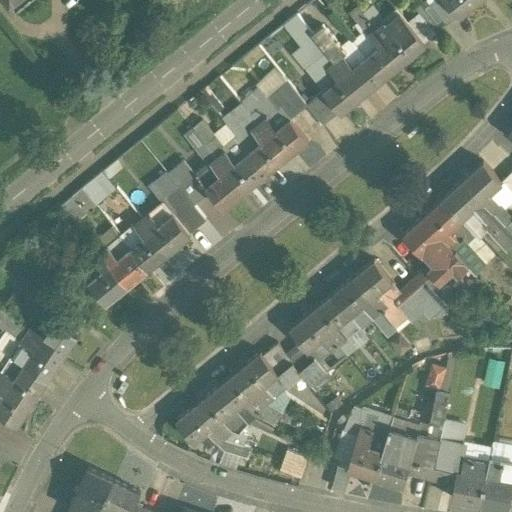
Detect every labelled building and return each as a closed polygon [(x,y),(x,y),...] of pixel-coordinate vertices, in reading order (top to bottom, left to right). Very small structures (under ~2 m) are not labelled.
[(7,0),(16,10),(28,0),(7,0)] [(458,14),(446,0),(433,0),(430,3),(447,23),(458,14)] [(478,0),(446,0),(458,14),(459,16),(478,0)] [(408,21),(394,32),(384,20),(377,26),(404,60),(426,43),(408,21)] [(404,60),(377,26),(369,32),(379,44),(366,55),(384,77),(404,60)] [(366,55),(353,66),(343,54),(335,60),(363,94),(384,77),(366,55)] [(363,94),(335,60),(328,66),(338,78),(324,89),(340,110),(342,111),(363,94)] [(340,110),(324,89),(307,103),(324,124),(340,110)] [(290,117),(276,128),(266,116),(259,122),(287,156),(308,139),(290,117)] [(225,149),(202,119),(193,126),(218,155),(225,149)] [(287,156),(259,122),(251,128),(261,140),(248,151),(266,173),(287,156)] [(218,155),(193,126),(184,134),(208,163),(218,155)] [(248,151),(235,161),(225,149),(218,155),(246,190),(266,173),(248,151)] [(246,190),(218,155),(208,163),(196,173),(211,191),(224,207),(246,190)] [(483,159),(463,178),(492,210),(499,203),(489,192),(502,180),(483,159)] [(103,170),(83,186),(96,203),(116,186),(103,170)] [(196,173),(191,177),(189,174),(178,183),(195,204),(211,191),(196,173)] [(463,178),(443,196),(463,217),(475,205),(485,217),(492,210),(463,178)] [(195,204),(178,183),(159,198),(162,201),(163,200),(190,232),(207,219),(206,219),(195,204)] [(96,203),(83,186),(73,194),(86,210),(96,203)] [(443,196),(424,214),(453,246),(460,240),(450,228),(463,217),(443,196)] [(162,201),(142,217),(170,251),(191,234),(190,232),(163,200),(162,201)] [(453,246),(424,214),(404,233),(422,254),(424,252),(436,241),(446,253),(453,246)] [(134,223),(144,235),(131,246),(149,268),(170,251),(142,217),(134,223)] [(121,234),(108,245),(118,257),(131,246),(121,234)] [(446,253),(436,241),(424,252),(434,263),(428,268),(439,281),(441,279),(450,289),(462,278),(466,283),(477,273),(453,246),(446,253)] [(131,246),(118,257),(108,245),(100,251),(128,285),(149,268),(131,246)] [(128,285),(100,251),(92,257),(102,270),(88,281),(105,300),(107,303),(128,285)] [(374,257),(353,275),(381,308),(388,302),(378,290),(392,279),(374,257)] [(88,281),(87,282),(74,266),(56,281),(89,313),(105,300),(88,281)] [(439,281),(428,268),(417,277),(442,305),(454,294),(450,289),(441,279),(439,281)] [(381,308),(353,275),(333,292),(351,313),(364,303),(373,315),(381,308)] [(442,305),(417,277),(405,288),(421,306),(430,316),(442,305)] [(388,302),(381,308),(395,325),(413,310),(415,312),(421,306),(405,288),(388,302)] [(333,292),(313,308),(341,342),(348,336),(337,324),(351,313),(333,292)] [(341,342),(313,308),(291,326),(304,342),(309,347),(310,346),(320,360),(333,349),(333,348),(341,342)] [(78,334),(55,318),(45,333),(32,325),(26,333),(63,357),(78,334)] [(63,357),(26,333),(21,341),(34,349),(25,363),(48,378),(63,357)] [(289,355),(278,341),(264,353),(279,371),(265,383),(275,394),(302,372),(289,355)] [(320,360),(310,346),(309,347),(304,342),(289,355),(302,372),(310,382),(318,376),(327,368),(320,360)] [(341,342),(333,348),(333,349),(341,358),(349,352),(341,342)] [(264,353),(262,350),(240,368),(268,401),(275,395),(275,394),(265,383),(279,371),(264,353)] [(435,360),(428,380),(441,385),(448,365),(435,360)] [(48,378),(25,363),(15,377),(3,369),(0,372),(0,379),(33,401),(48,378)] [(240,368),(219,385),(237,406),(250,395),(260,407),(268,401),(240,368)] [(318,376),(310,382),(315,389),(323,383),(318,376)] [(33,401),(0,379),(0,390),(4,394),(0,400),(0,412),(18,424),(33,401)] [(219,385),(198,401),(226,435),(234,429),(224,417),(237,406),(219,385)] [(198,401),(177,419),(195,440),(209,429),(219,441),(226,435),(198,401)] [(371,409),(354,404),(344,428),(358,432),(360,425),(365,426),(370,411),(371,409)] [(378,414),(370,411),(365,426),(374,429),(376,421),(378,414)] [(374,429),(369,444),(384,448),(390,426),(376,421),(374,429)] [(350,458),(348,466),(351,467),(375,475),(384,448),(369,444),(374,429),(365,426),(360,425),(358,432),(350,458)] [(344,428),(343,427),(334,455),(340,457),(341,456),(350,458),(358,432),(344,428)] [(427,433),(421,461),(433,464),(439,436),(427,433)] [(454,439),(439,436),(433,464),(447,467),(454,439)] [(309,455),(289,447),(285,457),(305,464),(309,455)] [(411,457),(384,448),(375,475),(403,483),(407,471),(411,458),(411,457)] [(350,458),(341,456),(340,457),(333,484),(346,488),(351,467),(348,466),(350,458)] [(305,465),(285,457),(281,468),(301,476),(305,465)] [(421,461),(411,458),(407,471),(430,477),(433,464),(421,461)] [(447,467),(433,464),(430,477),(454,483),(457,470),(447,467)] [(115,478),(89,465),(70,506),(71,506),(82,511),(83,510),(89,497),(103,504),(115,478)] [(486,474),(458,468),(457,470),(454,483),(451,496),(480,502),(486,474)] [(511,479),(486,474),(480,502),(508,508),(510,495),(511,487),(511,479)] [(142,490),(115,478),(103,504),(119,511),(131,511),(136,503),(142,490)] [(156,511),(157,511),(136,503),(131,511),(156,511)]
